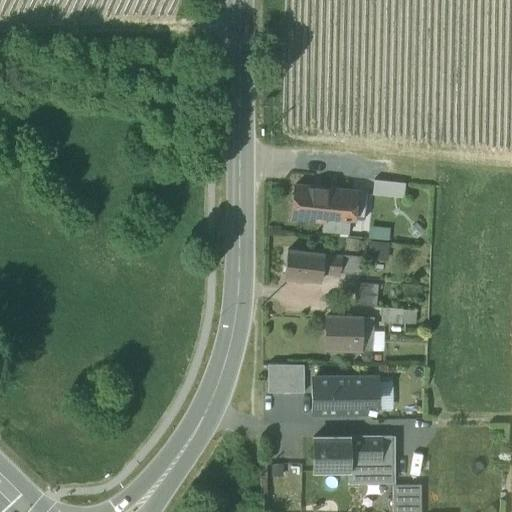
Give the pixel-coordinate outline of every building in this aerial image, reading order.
[(372,194),(402,197),(404,183),(374,179),(372,194)] [(291,217),(324,221),(325,215),(328,189),(328,188),(294,185),(291,217)] [(349,217),(352,191),(328,189),(325,215),(349,217)] [(363,192),(352,191),(349,217),(360,218),(363,192)] [(348,232),(349,217),(325,215),(324,221),(324,230),(348,232)] [(369,226),(368,238),(388,240),(389,228),(369,226)] [(344,238),(343,250),(358,251),(359,239),(344,238)] [(388,242),(368,240),(366,258),(387,260),(388,242)] [(284,277),(320,281),(321,272),(323,254),(323,253),(287,250),(284,277)] [(339,274),(340,271),(341,256),(323,254),(321,272),(339,274)] [(359,258),(341,256),(340,271),(357,273),(359,258)] [(356,282),(355,293),(377,295),(378,284),(356,282)] [(376,307),(377,295),(355,293),(353,305),(376,307)] [(380,321),(417,324),(418,310),(382,307),(380,321)] [(325,350),(361,351),(361,340),(372,340),(372,332),(372,318),(362,317),(326,316),(325,350)] [(361,340),(361,351),(382,351),(382,332),(372,332),(372,340),(361,340)] [(267,392),(285,392),(285,364),(267,364),(267,392)] [(303,364),(285,364),(285,392),(303,392),(303,364)] [(376,400),(376,377),(312,377),(312,412),(364,412),(364,400),(376,400)] [(364,400),(364,412),(376,412),(376,400),(364,400)] [(312,471),(348,470),(349,470),(349,436),(312,437),(312,471)] [(392,436),(349,436),(349,470),(348,470),(349,481),(392,480),(392,436)] [(391,511),(419,511),(420,484),(392,484),(391,511)]
